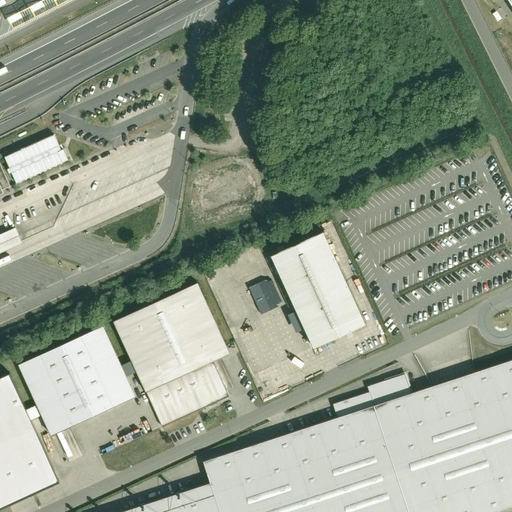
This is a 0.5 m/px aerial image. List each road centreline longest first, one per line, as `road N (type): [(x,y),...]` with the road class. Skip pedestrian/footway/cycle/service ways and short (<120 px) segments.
road 1 (unclassified): [(511,298),(56,511)]
road 2 (motorway): [(0,104),(201,0)]
road 3 (motorway): [(146,0),(0,75)]
